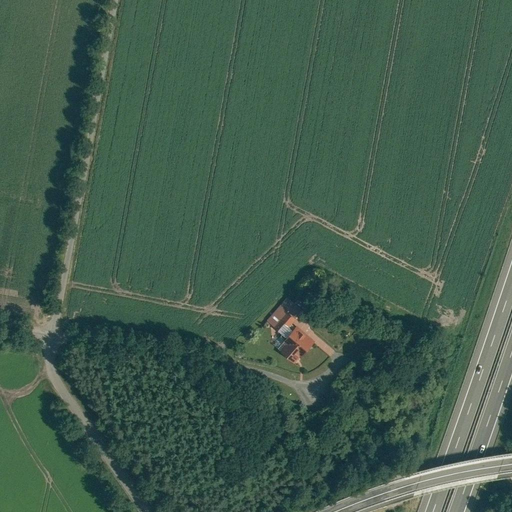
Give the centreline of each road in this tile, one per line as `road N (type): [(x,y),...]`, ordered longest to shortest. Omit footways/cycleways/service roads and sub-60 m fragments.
road 1 (unclassified): [(113,0),(52,334)]
road 2 (unclassified): [(52,334),(307,398)]
road 3 (motorway): [(511,286),(432,511)]
road 4 (unclassified): [(52,334),(154,511)]
road 5 (tertiary): [(336,511),(419,482),(511,463)]
road 6 (motorway): [(456,511),(511,353)]
